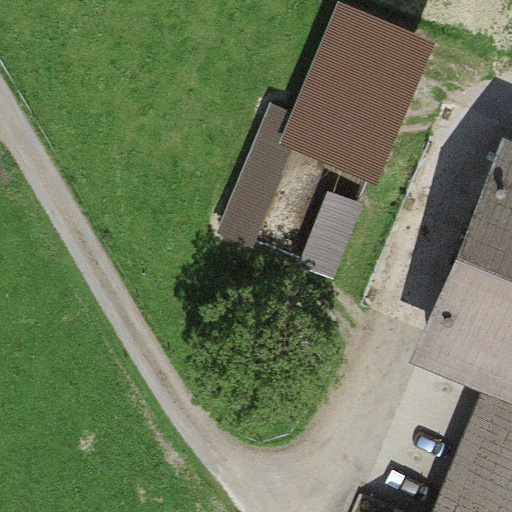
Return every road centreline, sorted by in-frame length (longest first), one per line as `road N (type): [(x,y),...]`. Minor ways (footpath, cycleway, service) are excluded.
road 1 (track): [(259,511),(232,465),(158,378),(0,106)]
road 2 (track): [(511,97),(465,139),(335,465),(308,511)]
